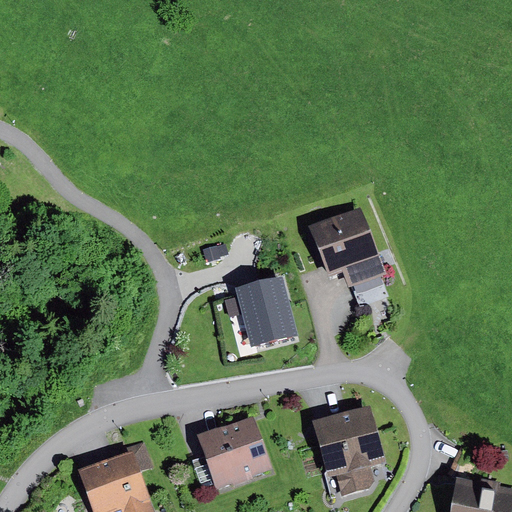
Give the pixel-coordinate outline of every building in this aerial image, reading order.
[(365,217),(314,237),(333,285),(348,279),(355,298),(391,284),(365,217)] [(297,340),(283,279),(238,290),(252,350),(297,340)] [(376,417),(317,434),(329,490),(341,487),(345,505),(369,498),(377,482),(371,472),(388,468),(376,417)] [(259,426),(199,449),(220,504),(280,481),(259,426)] [(153,511),(136,462),(82,480),(92,511),(153,511)] [(511,511),(511,493),(456,487),(453,511),(511,511)]
